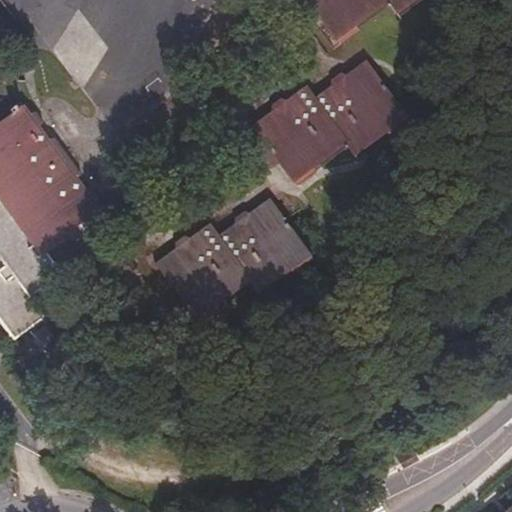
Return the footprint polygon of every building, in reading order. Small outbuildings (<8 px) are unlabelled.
[(14,0),(21,10),(35,0),(14,0)] [(321,0),(347,38),(365,25),(360,18),(387,0),(397,0),(402,7),(412,0),(321,0)] [(258,113),(303,179),(322,166),(316,157),(349,135),(358,148),(392,125),(398,132),(416,119),(371,53),(320,87),(312,77),(258,113)] [(0,310),(9,323),(12,327),(45,304),(30,284),(62,261),(46,240),(72,222),(78,231),(115,205),(32,93),(24,98),(20,93),(13,98),(18,104),(0,116),(0,310)] [(220,225),(212,214),(159,252),(206,316),(222,305),(217,297),(252,273),(262,286),(295,263),(299,268),(318,255),(269,189),(220,225)] [(0,329),(9,323),(0,310),(0,329)] [(185,492),(186,507),(278,500),(276,486),(185,492)]
